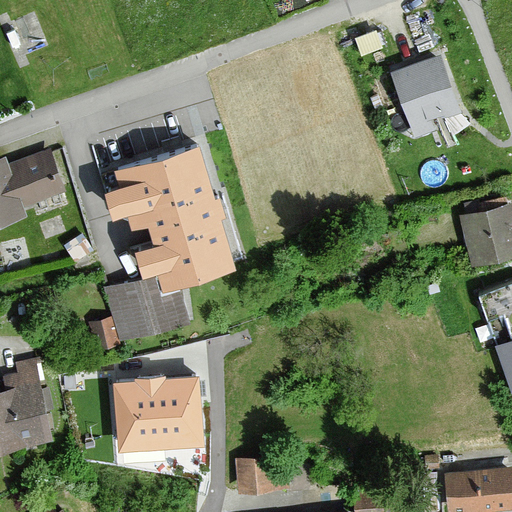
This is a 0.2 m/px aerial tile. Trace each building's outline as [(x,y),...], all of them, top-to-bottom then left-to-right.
[(390,74),(411,128),(460,109),(440,55),(390,74)] [(86,148),(107,221),(134,227),(150,223),(156,241),(128,249),(138,282),(109,290),(124,340),(186,322),(175,285),(247,263),(202,114),(86,148)] [(65,194),(49,151),(7,167),(4,159),(0,160),(0,227),(25,218),(22,210),(65,194)] [(458,219),(470,269),(511,258),(511,205),(511,206),(458,219)] [(511,340),(511,283),(478,295),(497,346),(511,340)] [(113,341),(107,319),(89,323),(94,345),(113,341)] [(511,340),(497,346),(511,388),(511,340)] [(0,382),(1,389),(0,388),(0,446),(49,439),(37,359),(16,362),(17,373),(0,375),(0,382)] [(204,447),(198,377),(166,380),(166,376),(134,379),(135,383),(113,384),(119,454),(204,447)] [(236,488),(286,485),(284,454),(234,457),(236,488)] [(463,511),(511,507),(511,484),(510,467),(444,474),(447,511),(463,511)] [(359,492),(361,511),(396,511),(393,488),(359,492)]
